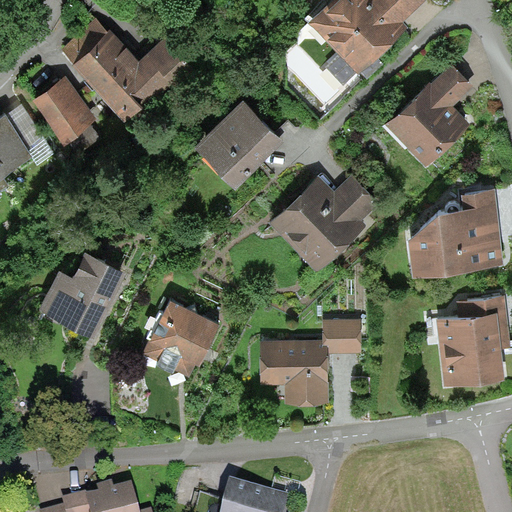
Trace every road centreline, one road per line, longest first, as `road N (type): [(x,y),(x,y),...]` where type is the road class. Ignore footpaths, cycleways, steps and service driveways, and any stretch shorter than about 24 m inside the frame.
road 1 (residential): [(0,473),(338,439)]
road 2 (residential): [(338,439),(478,415)]
